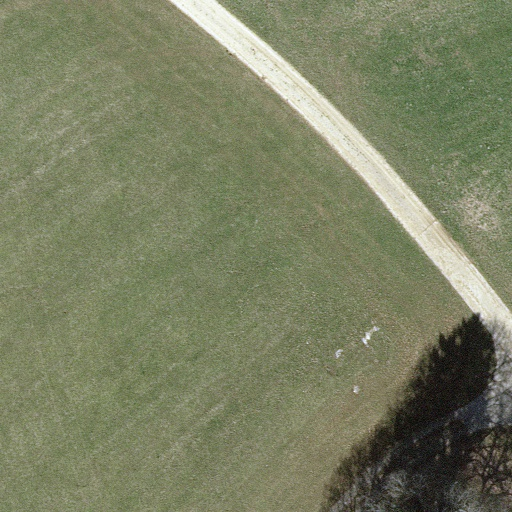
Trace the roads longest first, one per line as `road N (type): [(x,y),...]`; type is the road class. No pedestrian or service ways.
road 1 (track): [(170,0),(351,152),(511,355)]
road 2 (track): [(511,404),(419,450),(364,511)]
